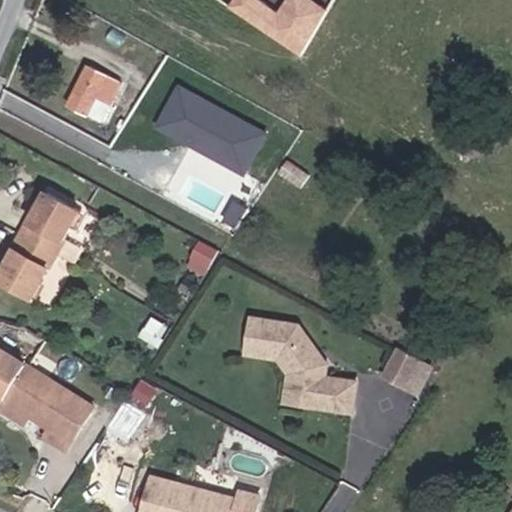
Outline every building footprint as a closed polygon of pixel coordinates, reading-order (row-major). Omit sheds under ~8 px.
[(271,0),(231,0),(231,1),(303,51),(334,7),(324,0),(286,0),(282,7),(271,0)] [(106,122),(115,104),(127,84),(89,64),(68,102),(90,114),(106,122)] [(270,126),(180,81),(158,126),(248,171),(270,126)] [(477,156),(488,136),(479,131),(468,150),(477,156)] [(282,178),(302,189),(308,178),(290,166),(282,178)] [(239,222),(251,201),(234,191),(222,212),(239,222)] [(37,301),(85,217),(49,197),(1,280),(37,301)] [(215,267),(223,251),(207,243),(198,258),(215,267)] [(210,275),(215,267),(198,258),(194,266),(210,275)] [(258,317),(252,349),(284,355),(295,371),(306,373),(311,380),(307,402),(340,409),(346,380),(329,377),(331,364),(325,363),(320,358),(322,352),(303,326),(258,317)] [(67,455),(96,409),(0,349),(0,402),(6,406),(27,419),(50,433),(45,441),(67,455)] [(408,389),(423,363),(401,351),(387,377),(408,389)] [(414,393),(429,366),(423,363),(408,389),(414,393)] [(290,399),(307,402),(311,380),(306,373),(295,371),(290,399)] [(355,411),(360,383),(346,380),(340,409),(355,411)] [(27,419),(6,406),(1,414),(22,427),(27,419)] [(147,476),(140,503),(159,508),(157,511),(249,511),(254,496),(241,492),(233,500),(220,496),(212,499),(193,494),(188,487),(147,476)] [(157,511),(159,508),(140,503),(137,511),(157,511)]
